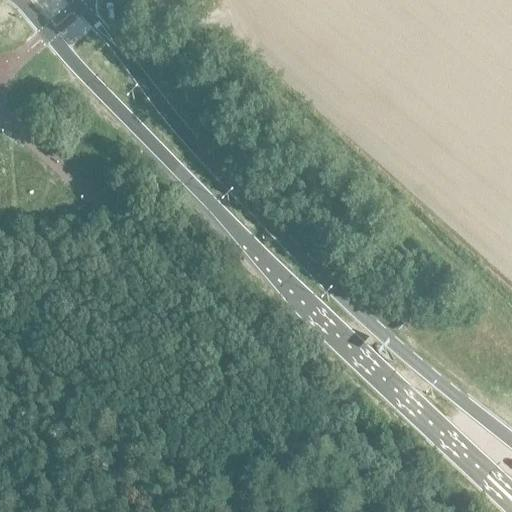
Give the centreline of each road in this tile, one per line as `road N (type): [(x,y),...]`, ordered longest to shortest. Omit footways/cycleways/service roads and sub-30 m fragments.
road 1 (secondary): [(21,0),(340,341),(473,462)]
road 2 (secondary): [(511,440),(362,317),(195,148),(78,6)]
